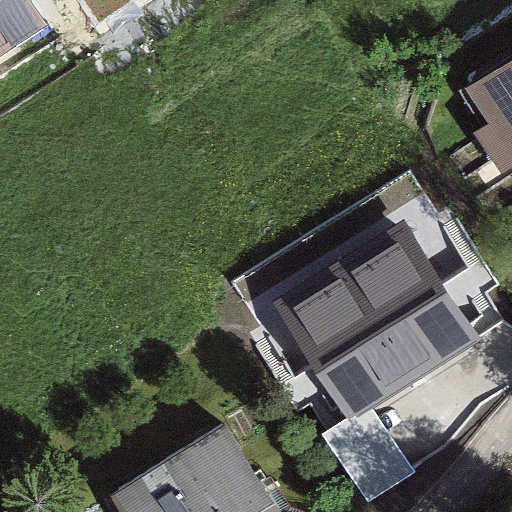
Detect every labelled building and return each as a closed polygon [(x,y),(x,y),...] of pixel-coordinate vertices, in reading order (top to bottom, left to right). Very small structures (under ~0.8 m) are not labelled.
[(29,0),(0,0),(0,53),(45,25),(29,0)] [(136,2),(134,0),(79,0),(82,3),(99,27),(136,2)] [(511,50),(454,85),(500,162),(511,155),(511,50)] [(272,301),(346,422),(481,340),(407,219),(272,301)] [(114,511),(291,511),(209,381),(82,460),(114,511)]
